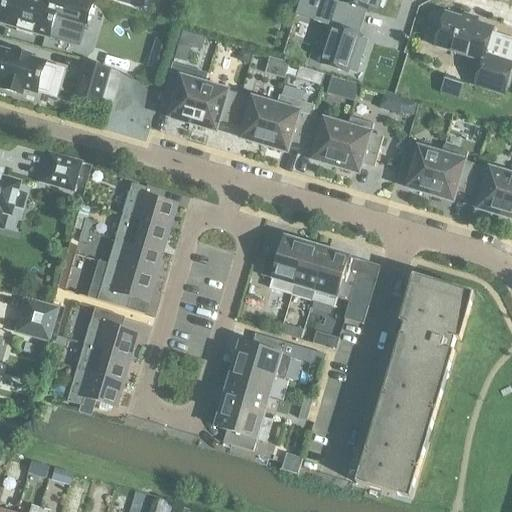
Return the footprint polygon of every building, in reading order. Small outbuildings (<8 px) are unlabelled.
[(3,0),(0,12),(0,17),(3,18),(1,23),(19,29),(19,32),(34,37),(35,34),(51,38),(51,37),(81,46),(87,26),(88,27),(95,3),(92,2),(84,0),(3,0)] [(302,0),(297,16),(314,22),(333,28),(321,65),(348,74),(349,70),(357,72),(367,42),(359,40),(360,36),(342,30),(346,18),(318,9),(320,0),(302,0)] [(335,0),(320,0),(318,9),(346,18),(350,6),(368,12),(369,7),(377,9),(380,0),(341,0),(341,2),(335,0)] [(435,47),(482,62),(475,87),(504,96),(511,70),(511,63),(486,55),(494,30),(445,14),(435,47)] [(0,83),(6,85),(4,90),(23,96),(25,90),(39,94),(40,91),(51,94),(57,71),(46,68),(48,64),(32,59),(32,57),(17,52),(16,55),(0,50),(0,83)] [(240,57),(243,63),(249,65),(252,54),(242,51),(240,57)] [(87,64),(76,100),(101,107),(112,71),(87,64)] [(317,74),(313,84),(321,86),(323,78),(324,76),(317,74)] [(192,126),(205,85),(170,75),(161,105),(173,109),(170,120),(192,126)] [(205,85),(192,126),(217,133),(220,122),(232,126),(241,96),(205,85)] [(384,95),(380,109),(401,116),(402,114),(414,118),(417,105),(406,101),(384,95)] [(265,148),(277,107),(241,96),(232,126),(245,130),(241,141),(265,148)] [(291,144),(304,147),(312,117),(315,108),(280,98),(277,107),(265,148),(288,155),(291,144)] [(336,169),(348,128),(312,117),(304,147),(316,151),(313,162),(336,169)] [(351,119),(348,128),(336,169),(359,176),(363,165),(375,168),(384,138),(372,135),(374,126),(351,119)] [(407,190),(430,197),(443,156),(407,145),(398,175),(410,179),(407,190)] [(40,184),(73,193),(81,164),(49,155),(40,184)] [(478,166),(443,156),(430,197),(454,204),(457,193),(469,196),(478,166)] [(511,183),(511,176),(478,166),(469,196),(482,200),(478,211),(502,218),(511,183)] [(0,214),(10,217),(20,184),(0,178),(0,214)] [(511,183),(502,218),(511,221),(511,183)] [(121,217),(169,232),(170,229),(167,229),(170,220),(172,220),(176,207),(144,197),(146,190),(131,185),(121,217)] [(121,217),(114,241),(162,256),(162,253),(160,253),(163,244),(165,244),(169,232),(121,217)] [(74,230),(81,232),(90,234),(93,223),(77,219),(74,230)] [(78,243),(86,245),(90,234),(81,232),(78,243)] [(292,296),(307,246),(286,239),(282,250),(270,247),(261,277),(270,279),(274,280),(271,290),(292,296)] [(162,256),(114,241),(107,266),(155,280),(155,277),(153,277),(156,268),(158,268),(162,256)] [(312,302),(313,302),(328,252),(307,246),(292,296),(293,296),(296,287),(315,293),(312,302)] [(350,258),(328,252),(313,302),(334,309),(337,299),(350,303),(358,273),(346,269),(350,258)] [(361,262),(358,273),(378,279),(381,268),(362,262),(361,262)] [(155,280),(107,266),(96,302),(126,311),(129,299),(145,304),(149,292),(151,292),(155,280)] [(357,484),(411,501),(455,353),(453,352),(456,340),(461,342),(475,296),(414,278),(401,324),(404,325),(399,344),(400,345),(402,338),(408,340),(365,486),(358,484),(359,479),(357,484)] [(18,334),(48,343),(57,312),(26,303),(18,334)] [(94,310),(83,346),(131,360),(134,348),(132,347),(136,335),(120,331),(124,319),(94,310)] [(295,330),(283,327),(281,335),(292,338),(295,330)] [(235,366),(285,381),(292,359),(282,357),(286,344),(256,336),(252,348),(241,344),(235,366)] [(56,338),(54,346),(65,349),(67,341),(56,338)] [(76,370),(123,384),(127,372),(125,371),(128,362),(130,363),(131,360),(83,346),(76,370)] [(229,387),(270,399),(276,379),(285,382),(285,381),(235,366),(229,387)] [(123,384),(76,370),(66,403),(80,407),(79,413),(90,416),(94,403),(116,409),(120,396),(118,395),(121,386),(123,387),(123,384)] [(270,399),(229,387),(223,407),(264,419),(270,399)] [(302,408),(310,411),(314,400),(305,397),(302,408)] [(264,419),(223,407),(216,429),(227,432),(224,444),(254,453),(264,419)] [(307,422),(310,411),(302,408),(299,420),(307,422)] [(38,464),(31,463),(27,475),(34,477),(38,464)] [(68,486),(72,475),(65,473),(62,484),(68,486)]
